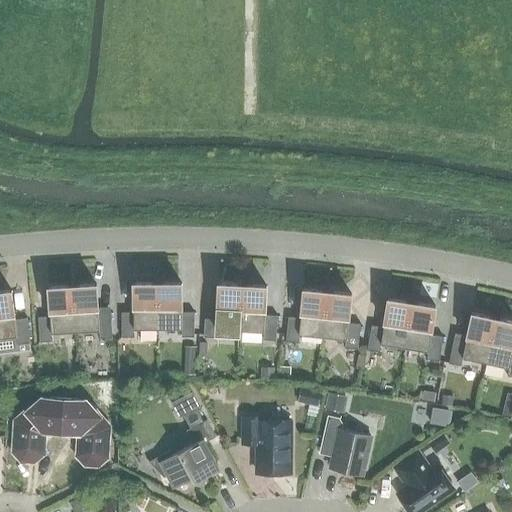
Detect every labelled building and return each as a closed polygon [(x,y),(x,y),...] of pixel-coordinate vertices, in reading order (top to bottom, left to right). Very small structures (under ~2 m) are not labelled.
[(133,329),(157,329),(157,283),(133,283),(133,312),(121,312),(121,337),(134,337),(133,329)] [(181,283),(157,283),(157,329),(181,329),(181,337),(193,337),(193,312),(181,312),(181,283)] [(216,330),(240,331),(242,285),(218,284),(216,312),(204,312),(203,337),(216,337),(216,330)] [(96,285),(72,286),(75,332),(98,330),(99,338),(111,337),(110,312),(97,313),(96,285)] [(266,286),(242,285),(240,331),(263,332),(263,340),(275,340),(277,316),(264,315),(266,286)] [(51,333),(75,332),(72,286),(48,287),(50,316),(37,317),(39,342),(51,341),(51,333)] [(298,335),(322,337),(327,292),(303,289),(300,318),(288,316),(285,341),(298,342),(298,335)] [(11,291),(0,292),(0,351),(17,349),(17,344),(29,343),(26,318),(14,319),(11,291)] [(350,294),(327,292),(322,337),(344,339),(344,347),(357,349),(360,324),(347,322),(350,294)] [(380,344),(404,348),(411,303),(387,299),(383,327),(370,325),(366,350),(379,352),(380,344)] [(434,306),(411,303),(404,348),(427,351),(426,359),(438,361),(442,337),(430,335),(434,306)] [(462,358),(485,363),(494,318),(471,313),(465,341),(453,339),(448,363),(460,366),(462,358)] [(511,350),(511,321),(494,318),(485,363),(508,368),(506,376),(511,376),(511,351),(511,350)] [(356,370),(363,371),(365,356),(358,356),(356,370)] [(184,374),(193,374),(194,361),(184,360),(184,374)] [(278,378),(289,378),(290,367),(279,367),(278,378)] [(272,382),(272,370),(261,370),(261,382),(272,382)] [(301,388),(297,403),(317,407),(321,392),(301,388)] [(423,392),(422,401),(433,403),(435,394),(423,392)] [(345,397),(329,393),(326,409),(341,412),(345,397)] [(73,428),(80,436),(78,460),(81,463),(101,464),(104,461),(106,427),(88,407),(79,406),(75,402),(51,401),(46,404),(37,404),(16,421),(14,451),(22,459),(32,460),(41,453),(42,434),(50,427),(73,428)] [(511,406),(504,405),(502,416),(511,418),(511,406)] [(196,409),(183,416),(190,429),(203,422),(196,409)] [(431,423),(445,426),(447,411),(434,409),(431,423)] [(330,468),(361,475),(370,436),(341,430),(342,424),(338,418),(327,416),(320,448),(321,448),(330,450),(333,454),(332,454),(333,455),(330,468)] [(242,417),(242,444),(257,444),(257,473),(289,473),(289,420),(259,420),(259,417),(242,417)] [(166,474),(174,487),(198,475),(200,479),(218,469),(208,449),(218,443),(206,420),(203,422),(190,429),(186,431),(192,444),(172,455),(169,450),(148,462),(148,463),(151,461),(164,475),(166,474)] [(435,452),(448,443),(443,436),(430,445),(435,452)] [(406,491),(399,496),(410,511),(419,511),(453,489),(437,466),(430,470),(417,452),(394,468),(407,486),(406,491)] [(73,511),(81,511),(95,506),(89,493),(69,503),(73,511)]
